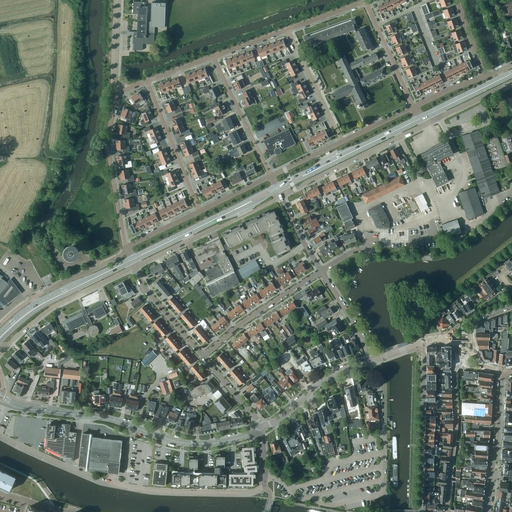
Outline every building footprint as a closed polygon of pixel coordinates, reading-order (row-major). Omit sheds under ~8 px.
[(390,0),(388,0),(384,2),(388,10),(394,7),(390,0)] [(511,1),(502,6),(507,19),(511,16),(511,1)] [(141,14),(143,14),(144,6),(142,6),(142,2),(133,2),(133,14),(138,14),(138,22),(141,22),(141,14)] [(133,38),(133,44),(134,44),(133,50),(143,50),(143,44),(154,44),(155,27),(165,27),(166,6),(166,2),(161,2),(161,3),(151,3),(151,22),(147,22),(148,6),(144,6),(143,14),(141,14),(141,22),(138,22),(137,32),(134,32),(134,38),(133,38)] [(388,10),(384,2),(377,6),(381,14),(388,10)] [(420,6),(424,15),(429,13),(426,3),(420,6)] [(443,10),(442,9),(440,10),(441,13),(444,12),(446,19),(454,15),(451,7),(443,10)] [(354,27),(357,26),(354,18),(351,19),(352,21),(308,37),(307,35),(304,37),(306,42),(309,41),(311,45),(355,29),(354,27)] [(448,24),(450,30),(459,27),(456,18),(447,21),(446,20),(444,22),(445,25),(448,24)] [(386,26),(389,34),(397,30),(395,24),(398,23),(396,20),(394,21),(394,22),(386,26)] [(368,49),(369,51),(374,49),(373,46),(371,47),(363,28),(355,32),(363,50),(368,49)] [(454,41),(463,38),(460,30),(451,33),(451,32),(448,33),(449,36),(452,35),(454,41)] [(399,33),(391,37),(394,45),(402,41),(405,40),(403,36),(401,37),(400,35),(403,34),(401,31),(399,32),(399,33)] [(283,39),(277,42),(280,50),(286,48),(283,39)] [(467,50),(464,41),(455,44),(455,43),(452,44),(455,53),(458,52),(458,53),(467,50)] [(273,53),(280,50),(277,42),(270,44),(273,53)] [(395,48),(399,56),(407,52),(405,46),(408,45),(406,42),(403,43),(404,44),(395,48)] [(267,55),(273,53),(270,44),(264,47),(267,55)] [(267,55),(264,47),(257,49),(260,57),(267,55)] [(252,51),(245,53),(248,62),(255,59),(252,51)] [(245,53),(239,56),(242,64),(248,62),(245,53)] [(362,86),(386,74),(383,68),(361,79),(355,67),(363,64),(364,65),(379,58),(376,53),(364,59),(363,57),(348,64),(344,56),(338,59),(350,84),(331,94),(334,100),(352,91),(358,104),(357,106),(358,107),(359,107),(360,106),(361,109),(368,106),(358,84),(361,83),(362,86)] [(404,67),(412,63),(409,57),(412,56),(411,53),(408,54),(409,55),(400,59),(404,67)] [(239,56),(232,58),(235,67),(242,64),(239,56)] [(235,67),(232,58),(226,61),(228,67),(229,69),(230,69),(235,67)] [(285,64),(288,70),(296,66),(293,60),(287,63),(286,59),(280,62),(282,66),(285,64)] [(469,60),(463,63),(467,71),(473,68),(469,60)] [(460,74),(467,71),(463,63),(456,66),(460,74)] [(414,66),(405,70),(409,78),(417,74),(414,68),(417,67),(416,64),(413,65),(414,66)] [(300,73),(296,66),(288,70),(291,76),(288,78),(289,81),(295,79),(294,75),(300,73)] [(456,66),(450,69),(454,77),(460,74),(456,66)] [(205,68),(198,70),(201,79),(208,76),(205,68)] [(454,77),(450,69),(444,72),(448,80),(454,77)] [(195,81),(201,79),(198,70),(192,73),(195,81)] [(195,81),(192,73),(185,75),(188,84),(195,81)] [(234,83),(238,90),(245,86),(242,80),(244,79),(242,74),(235,77),(237,81),(234,83)] [(439,75),(433,78),(437,86),(443,83),(439,75)] [(178,78),(172,80),(175,88),(181,86),(178,78)] [(433,78),(427,81),(431,89),(437,86),(433,78)] [(172,80),(165,82),(168,91),(175,88),(172,80)] [(294,94),(299,92),(307,88),(304,82),(298,84),(296,81),(291,84),(292,88),(291,88),(294,94)] [(427,81),(420,84),(424,92),(431,89),(427,81)] [(168,91),(165,82),(158,85),(161,93),(168,91)] [(424,92),(420,84),(414,87),(418,95),(424,92)] [(211,94),(210,97),(214,99),(215,98),(219,95),(215,87),(209,90),(208,86),(202,89),(205,94),(210,91),(211,94)] [(310,95),(307,88),(299,92),(302,98),(298,100),(300,103),(306,101),(304,97),(310,95)] [(245,98),(242,99),(245,106),(253,103),(254,105),(257,104),(254,97),(253,98),(249,89),(243,92),(245,98)] [(135,102),(132,104),(136,110),(141,106),(138,103),(144,99),(139,92),(131,97),(135,102)] [(165,104),(168,113),(174,110),(176,114),(182,111),(179,106),(176,107),(173,101),(165,104)] [(214,107),(218,116),(227,112),(223,103),(218,105),(216,103),(210,106),(211,109),(214,107)] [(307,103),(301,106),(303,109),(306,116),(309,114),(318,110),(314,104),(309,106),(307,103)] [(124,107),(121,116),(127,118),(126,122),(132,124),(134,118),(130,117),(132,111),(124,107)] [(154,119),(150,110),(142,113),(144,120),(141,121),(143,127),(149,124),(147,121),(154,119)] [(312,120),(309,122),(311,125),(316,122),(315,119),(321,116),(318,110),(309,114),(312,120)] [(172,121),(174,128),(183,124),(180,118),(184,117),(182,113),(176,115),(178,119),(172,121)] [(216,126),(217,129),(232,122),(229,116),(222,120),(223,123),(216,126)] [(235,127),(232,122),(217,129),(218,132),(226,128),(227,131),(235,127)] [(119,124),(117,133),(124,134),(123,137),(129,139),(130,133),(126,132),(128,125),(119,124)] [(183,124),(174,128),(177,134),(183,132),(184,135),(190,133),(189,129),(185,131),(183,124)] [(149,131),(151,137),(160,134),(157,127),(151,129),(149,126),(143,129),(145,132),(149,131)] [(271,149),(274,151),(274,152),(275,153),(277,154),(279,154),(280,153),(281,152),(281,151),(281,149),(294,143),(288,130),(270,138),(264,141),(269,151),(270,150),(271,149)] [(325,130),(318,133),(322,141),(329,138),(325,130)] [(222,140),(224,143),(239,136),(236,131),(229,134),(230,137),(222,140)] [(474,187),(458,193),(468,219),(483,214),(478,197),(482,196),(483,198),(499,192),(498,190),(493,175),(478,131),(462,136),(470,160),(469,160),(475,176),(476,176),(481,191),(476,192),(474,187)] [(318,133),(312,136),(316,144),(322,141),(318,133)] [(162,140),(160,134),(151,137),(154,143),(150,145),(151,148),(157,146),(156,143),(162,140)] [(183,149),(191,146),(189,140),(192,138),(191,135),(185,137),(186,140),(180,143),(183,149)] [(511,135),(503,139),(504,142),(501,143),(504,151),(507,150),(511,148),(511,135)] [(239,136),(224,143),(225,146),(233,143),(234,145),(241,141),(239,136)] [(316,144),(312,136),(306,139),(310,147),(316,144)] [(129,146),(125,147),(125,140),(116,140),(116,149),(123,149),(123,153),(130,152),(129,146)] [(447,141),(421,154),(427,167),(428,167),(433,177),(432,178),(437,187),(449,181),(444,172),(439,161),(454,154),(447,141)] [(234,153),(239,151),(241,155),(247,152),(243,145),(232,150),(234,153)] [(194,152),(191,146),(183,149),(186,156),(192,154),(193,157),(199,154),(197,151),(194,152)] [(157,152),(160,159),(168,155),(166,149),(159,151),(158,148),(152,150),(154,154),(157,152)] [(393,159),(394,158),(395,159),(396,158),(396,157),(397,157),(399,161),(402,160),(399,155),(400,155),(398,151),(398,152),(396,148),(390,151),(392,155),(391,155),(393,159)] [(387,162),(389,166),(391,164),(390,161),(386,153),(380,156),(384,164),(387,162)] [(117,156),(119,165),(125,164),(126,168),(132,167),(131,161),(127,161),(126,155),(117,156)] [(168,155),(160,159),(162,165),(159,166),(160,170),(166,168),(165,164),(171,162),(168,155)] [(189,164),(192,171),(200,168),(197,161),(201,160),(200,156),(194,159),(195,162),(189,164)] [(378,167),(380,166),(376,158),(371,161),(373,166),(374,165),(375,169),(378,167)] [(370,167),(373,166),(371,161),(365,163),(369,171),(371,170),(370,167)] [(240,168),(243,174),(246,173),(248,177),(257,173),(254,168),(255,168),(253,164),(250,165),(252,169),(250,170),(249,167),(244,169),(243,166),(240,167),(240,168)] [(362,167),(357,169),(360,176),(363,174),(364,177),(367,176),(365,173),(366,173),(362,167)] [(202,174),(200,168),(192,171),(194,178),(200,175),(202,178),(208,176),(206,172),(202,174)] [(243,174),(240,168),(236,170),(237,173),(230,177),(233,184),(243,179),(241,175),(243,174)] [(120,171),(121,180),(127,178),(128,182),(134,181),(133,175),(129,176),(128,169),(120,171)] [(166,174),(169,180),(177,177),(174,170),(168,173),(167,169),(161,172),(162,175),(166,174)] [(357,178),(360,176),(357,169),(351,172),(354,179),(355,179),(356,181),(358,180),(357,178)] [(390,180),(396,177),(394,172),(387,175),(390,180)] [(347,174),(342,177),(345,183),(348,182),(350,184),(352,183),(350,181),(351,181),(347,174)] [(180,184),(177,177),(169,180),(171,187),(167,188),(169,192),(175,189),(173,186),(180,184)] [(342,185),(345,183),(342,177),(336,179),(339,186),(340,186),(341,189),(343,188),(342,185)] [(400,177),(362,195),(366,203),(404,185),(400,177)] [(220,181),(214,184),(218,192),(224,189),(220,181)] [(333,181),(327,184),(330,190),(334,189),(335,191),(337,190),(336,188),(333,181)] [(130,193),(131,196),(137,195),(136,189),(132,190),(131,183),(122,185),(123,194),(130,193)] [(214,184),(208,187),(212,195),(218,192),(214,184)] [(325,193),(326,196),(328,195),(327,192),(330,190),(327,184),(321,187),(325,193)] [(201,190),(205,198),(212,195),(208,187),(201,190)] [(317,187),(312,189),(315,196),(318,194),(319,197),(322,196),(317,187)] [(308,196),(305,197),(306,200),(309,199),(315,196),(312,189),(306,192),(308,196)] [(414,198),(421,211),(428,208),(421,194),(414,198)] [(304,201),(306,200),(305,197),(302,199),(303,200),(297,203),(299,209),(306,206),(304,201)] [(124,199),(126,208),(132,207),(133,211),(139,209),(138,204),(134,204),(133,198),(124,199)] [(184,199),(178,202),(181,210),(188,207),(184,199)] [(175,213),(181,210),(178,202),(171,205),(175,213)] [(352,222),(350,218),(353,217),(346,202),(336,207),(345,225),(344,225),(346,231),(355,227),(353,221),(352,222)] [(377,228),(389,229),(389,222),(380,204),(368,210),(377,228)] [(171,205),(165,208),(169,216),(175,213),(171,205)] [(307,209),(306,206),(299,209),(302,214),(311,210),(310,208),(307,209)] [(169,216),(165,208),(159,211),(163,219),(169,216)] [(242,224),(222,234),(226,244),(224,245),(226,249),(229,248),(228,246),(248,237),(249,238),(266,230),(270,237),(268,238),(278,258),(283,255),(282,253),(292,248),(290,243),(289,244),(286,239),(288,238),(286,234),(284,234),(283,232),(284,231),(275,213),(273,214),(272,211),(270,213),(269,211),(245,223),(246,224),(243,225),(242,224)] [(155,213),(149,216),(153,224),(159,221),(155,213)] [(310,223),(311,225),(322,218),(321,216),(316,218),(315,216),(313,217),(312,215),(309,216),(303,219),(304,222),(305,224),(305,225),(306,225),(310,223)] [(146,227),(153,224),(149,216),(142,219),(146,227)] [(311,225),(312,227),(307,230),(310,235),(324,227),(322,222),(324,221),(322,218),(311,225)] [(142,219),(136,222),(140,230),(146,227),(142,219)] [(446,237),(461,232),(457,219),(442,224),(446,237)] [(140,230),(136,222),(130,225),(134,233),(140,230)] [(324,236),(325,235),(324,233),(319,236),(319,235),(313,239),(316,244),(322,240),(323,241),(326,239),(324,236)] [(345,244),(350,242),(348,235),(342,236),(342,237),(340,237),(340,240),(343,239),(345,244)] [(202,248),(195,251),(200,261),(199,261),(202,260),(212,255),(214,260),(213,261),(214,262),(215,262),(217,266),(206,271),(210,280),(206,283),(212,296),(239,283),(239,281),(238,279),(233,270),(227,256),(226,257),(224,255),(225,254),(223,250),(224,249),(219,239),(205,246),(206,246),(205,247),(204,249),(202,248)] [(329,245),(327,246),(331,252),(335,250),(336,250),(337,249),(337,248),(338,248),(334,241),(332,243),(330,240),(327,242),(329,245)] [(66,246),(66,247),(65,247),(65,248),(65,249),(64,251),(65,252),(65,253),(65,255),(66,255),(67,256),(68,257),(69,258),(70,258),(71,259),(72,259),(73,259),(74,259),(75,258),(76,258),(77,257),(78,256),(79,255),(79,254),(80,253),(80,252),(80,250),(80,249),(80,248),(79,247),(78,246),(77,245),(76,244),(75,244),(74,243),(73,243),(72,243),(71,243),(70,244),(69,244),(68,245),(67,245),(66,246)] [(331,252),(327,246),(325,247),(324,245),(318,248),(320,251),(324,257),(324,256),(325,257),(326,256),(326,255),(331,252)] [(181,254),(184,261),(187,260),(188,262),(189,262),(190,261),(191,263),(190,263),(191,265),(191,266),(193,269),(196,268),(194,264),(192,260),(189,254),(187,255),(187,254),(186,251),(185,252),(184,251),(181,253),(181,254)] [(177,255),(171,258),(174,266),(176,268),(181,279),(184,277),(177,264),(180,263),(177,255)] [(174,266),(171,258),(165,261),(169,268),(172,267),(178,280),(181,279),(176,268),(174,266)] [(260,269),(255,260),(238,270),(243,278),(260,269)] [(294,269),(298,275),(306,270),(303,266),(305,265),(303,261),(300,263),(299,262),(295,264),(297,267),(294,269)] [(161,263),(155,266),(158,271),(159,274),(165,271),(161,263)] [(277,267),(278,269),(287,282),(292,278),(288,272),(284,274),(282,270),(283,270),(281,267),(282,267),(281,265),(277,267)] [(158,271),(155,266),(150,269),(154,277),(155,276),(154,273),(158,271)] [(282,285),(287,282),(278,269),(276,270),(278,273),(279,272),(280,274),(281,274),(282,276),(277,278),(282,285)] [(203,287),(201,285),(199,286),(196,283),(203,276),(199,271),(189,280),(194,285),(210,307),(213,305),(201,289),(203,287)] [(489,277),(491,279),(499,273),(497,271),(489,277)] [(0,274),(0,304),(4,301),(5,303),(19,293),(10,280),(8,283),(1,278),(3,276),(0,274)] [(252,284),(256,282),(253,276),(248,278),(252,284)] [(154,284),(158,289),(163,285),(160,282),(162,280),(161,278),(154,284)] [(480,298),(482,296),(486,301),(498,292),(487,278),(478,285),(481,289),(476,293),(480,298)] [(123,281),(116,285),(122,295),(124,294),(127,297),(135,294),(128,285),(125,286),(123,281)] [(244,290),(251,286),(248,281),(242,285),(244,290)] [(269,285),(266,288),(269,293),(276,289),(273,283),(271,284),(270,281),(267,283),(269,285)] [(158,289),(162,293),(169,288),(167,286),(165,288),(163,285),(158,289)] [(263,297),(269,293),(266,288),(262,290),(261,287),(259,288),(260,291),(259,292),(263,297)] [(170,289),(169,288),(162,293),(166,298),(171,294),(168,291),(170,289)] [(318,294),(321,293),(318,288),(309,293),(308,291),(305,293),(310,301),(319,295),(318,294)] [(253,296),(250,298),(253,304),(260,299),(256,294),(255,294),(253,292),(251,293),(253,296)] [(168,301),(173,307),(178,303),(175,300),(178,298),(176,296),(174,298),(173,297),(168,301)] [(142,302),(138,297),(132,302),(130,300),(126,304),(129,308),(132,305),(135,308),(142,302)] [(466,302),(464,304),(468,311),(473,309),(470,305),(472,304),(470,300),(468,297),(464,299),(466,302)] [(246,308),(253,304),(250,298),(246,300),(245,298),(242,299),(244,301),(243,302),(246,308)] [(464,304),(461,306),(459,303),(460,302),(458,299),(454,302),(456,305),(457,304),(459,307),(460,307),(464,314),(468,311),(464,304)] [(293,301),(286,306),(290,311),(291,311),(293,313),(295,312),(293,309),(297,307),(293,301)] [(86,318),(90,326),(88,327),(88,329),(87,331),(89,331),(89,333),(90,334),(92,335),(94,335),(95,335),(97,334),(98,332),(98,330),(98,329),(96,327),(97,326),(96,325),(94,325),(92,325),(88,317),(95,314),(96,317),(105,313),(104,310),(106,309),(103,302),(85,311),(84,309),(82,310),(83,312),(63,321),(66,328),(69,327),(70,330),(85,323),(84,319),(86,318)] [(181,306),(178,303),(173,307),(178,313),(183,309),(182,308),(184,306),(183,304),(181,306)] [(236,307),(233,309),(237,315),(244,310),(240,304),(238,305),(237,303),(235,304),(236,307)] [(454,303),(447,307),(449,309),(451,308),(454,312),(451,313),(456,320),(460,316),(457,311),(459,310),(454,303)] [(144,314),(145,315),(150,311),(145,305),(140,309),(143,312),(140,314),(142,316),(144,314)] [(302,305),(299,307),(305,317),(308,315),(302,305)] [(443,329),(445,328),(445,327),(450,323),(445,317),(443,315),(447,312),(450,310),(449,309),(447,307),(446,305),(436,313),(432,318),(442,329),(443,329)] [(289,312),(290,311),(286,306),(279,310),(283,316),(287,314),(288,316),(290,315),(289,312)] [(323,316),(324,318),(333,313),(330,307),(327,309),(324,306),(316,311),(320,317),(323,316)] [(237,315),(233,309),(230,311),(228,309),(226,310),(228,313),(227,314),(231,319),(237,315)] [(445,317),(450,323),(450,324),(454,321),(453,321),(455,320),(450,313),(451,313),(450,310),(447,312),(449,314),(445,317)] [(150,311),(145,315),(146,316),(144,318),(145,320),(148,318),(151,322),(155,318),(150,311)] [(180,316),(186,322),(191,318),(188,314),(190,313),(189,311),(186,313),(185,311),(180,316)] [(277,312),(270,316),(274,322),(275,321),(277,324),(279,322),(277,320),(281,318),(277,312)] [(220,319),(217,321),(222,327),(228,321),(224,316),(222,317),(220,315),(218,317),(220,319)] [(274,322),(270,316),(263,321),(267,327),(270,324),(272,327),(274,325),(273,323),(274,322)] [(191,318),(186,322),(191,328),(196,324),(195,322),(197,320),(196,319),(193,321),(191,318)] [(316,325),(319,329),(328,323),(325,319),(316,325)] [(334,335),(344,329),(340,323),(339,324),(336,319),(325,325),(327,329),(328,332),(329,332),(329,331),(332,329),(335,334),(334,335)] [(158,330),(163,326),(157,320),(153,324),(155,327),(153,329),(155,331),(157,329),(158,330)] [(215,332),(222,327),(217,321),(214,324),(212,322),(210,323),(212,326),(211,327),(215,332)] [(53,324),(51,325),(49,322),(42,328),(48,335),(55,330),(56,331),(57,331),(57,329),(53,324)] [(261,323),(254,327),(258,333),(259,332),(262,337),(267,334),(265,330),(263,331),(262,330),(264,328),(261,323)] [(287,323),(282,326),(288,335),(291,333),(293,332),(287,323)] [(110,330),(110,331),(111,331),(113,336),(122,331),(119,325),(113,328),(112,328),(110,329),(110,330)] [(193,331),(198,337),(203,332),(202,331),(201,329),(203,327),(201,325),(199,327),(198,326),(193,331)] [(168,332),(163,326),(158,330),(159,331),(156,333),(158,335),(160,333),(163,336),(168,332)] [(257,334),(258,333),(254,327),(247,331),(251,337),(254,335),(256,337),(258,336),(257,334)] [(36,332),(31,337),(37,343),(39,345),(40,345),(42,344),(43,346),(48,342),(47,342),(44,337),(41,339),(36,332)] [(206,335),(203,332),(198,337),(204,343),(209,338),(207,337),(210,335),(208,333),(206,335)] [(169,344),(170,345),(175,340),(170,334),(165,339),(168,342),(165,344),(167,346),(169,344)] [(244,334),(238,339),(242,344),(243,343),(245,345),(247,344),(245,342),(248,339),(244,334)] [(297,343),(293,337),(294,337),(292,335),(285,339),(290,347),(297,343)] [(351,340),(353,344),(348,346),(351,355),(356,353),(355,351),(360,349),(356,338),(351,340)] [(51,339),(47,341),(53,348),(56,346),(51,339)] [(242,344),(238,339),(232,344),(236,349),(239,347),(241,349),(243,347),(241,345),(242,344)] [(37,352),(36,350),(33,347),(34,347),(28,340),(22,346),(25,349),(24,351),(31,358),(37,352)] [(170,345),(171,346),(169,348),(173,352),(175,350),(176,351),(181,347),(175,340),(170,345)] [(342,346),(340,340),(337,341),(340,348),(341,348),(344,356),(350,354),(347,344),(342,346)] [(476,340),(479,349),(490,350),(490,349),(492,349),(493,343),(493,341),(476,340)] [(492,349),(492,351),(491,360),(492,360),(492,362),(498,363),(499,350),(495,349),(495,346),(495,344),(493,343),(492,349)] [(338,357),(336,354),(334,351),(333,349),(327,353),(325,349),(324,350),(321,345),(318,346),(320,350),(319,350),(321,353),(322,352),(323,355),(325,354),(329,361),(334,359),(335,359),(336,360),(337,359),(337,357),(338,357)] [(426,347),(426,354),(432,354),(436,354),(436,346),(433,346),(430,346),(426,347)] [(334,351),(336,354),(338,353),(340,358),(344,356),(341,348),(340,348),(340,349),(335,351),(334,351)] [(182,358),(183,359),(188,355),(183,349),(178,353),(180,356),(178,358),(180,360),(182,358)] [(491,362),(491,360),(492,351),(490,351),(490,350),(479,349),(482,360),(491,362)] [(317,357),(313,350),(309,352),(313,358),(310,359),(310,360),(309,360),(313,367),(314,366),(315,367),(318,365),(317,365),(319,363),(315,357),(317,357)] [(317,357),(315,357),(319,363),(320,363),(322,364),(323,363),(324,361),(320,354),(321,353),(319,350),(318,351),(318,350),(315,352),(313,350),(317,357)] [(22,358),(25,361),(29,357),(25,353),(22,355),(18,351),(13,355),(19,361),(22,358)] [(217,358),(222,364),(227,359),(224,356),(227,354),(225,353),(223,355),(222,353),(217,358)] [(183,364),(186,362),(188,366),(193,361),(188,355),(183,359),(184,360),(181,362),(183,364)] [(147,356),(141,362),(146,366),(151,361),(147,356)] [(310,363),(308,359),(305,361),(302,357),(295,361),(298,366),(300,364),(304,371),(307,372),(309,370),(309,371),(311,369),(313,368),(310,363)] [(227,359),(222,364),(227,370),(233,366),(231,364),(234,362),(232,360),(230,362),(227,359)] [(282,362),(286,368),(290,364),(286,359),(282,362)] [(17,369),(15,372),(18,373),(21,368),(19,367),(10,360),(5,365),(13,371),(15,368),(17,369)] [(451,373),(450,360),(444,360),(436,360),(436,366),(445,366),(446,369),(444,369),(444,373),(451,373)] [(195,373),(196,374),(201,370),(195,364),(190,368),(193,371),(191,373),(192,375),(195,373)] [(54,377),(59,377),(60,369),(45,367),(44,376),(51,376),(54,377)] [(229,372),(235,378),(240,374),(237,371),(239,369),(238,367),(236,369),(234,368),(229,372)] [(279,382),(284,388),(285,389),(288,386),(288,387),(292,383),(290,381),(291,380),(289,378),(288,378),(280,368),(278,370),(284,378),(279,382)] [(296,380),(298,378),(290,368),(288,370),(289,371),(291,373),(288,375),(294,382),(294,381),(295,382),(297,381),(296,380)] [(80,371),(63,369),(62,378),(79,380),(80,371)] [(196,375),(194,377),(196,379),(198,377),(201,380),(206,376),(201,370),(196,374),(196,375)] [(478,372),(470,371),(469,371),(468,379),(472,379),(477,380),(477,378),(478,374),(478,372)] [(484,373),(478,372),(477,379),(486,380),(490,381),(492,381),(493,378),(493,374),(484,373)] [(251,380),(253,382),(261,376),(259,373),(251,380)] [(439,373),(434,373),(427,373),(427,381),(436,381),(440,381),(440,379),(440,377),(439,373)] [(240,374),(235,378),(240,385),(245,380),(244,379),(246,377),(245,375),(242,377),(240,374)] [(20,376),(14,388),(13,391),(18,393),(17,394),(22,396),(29,381),(20,376)] [(166,380),(159,383),(163,394),(170,392),(166,380)] [(273,389),(278,395),(283,392),(273,380),(271,382),(273,384),(270,386),(273,389)] [(203,385),(192,388),(190,389),(193,398),(209,392),(214,387),(209,381),(205,384),(203,385)] [(370,389),(370,388),(368,381),(362,383),(362,381),(361,382),(361,381),(359,382),(358,382),(357,383),(358,387),(357,387),(358,388),(359,394),(364,393),(365,395),(373,393),(372,390),(369,391),(369,389),(370,389)] [(39,386),(39,388),(38,394),(49,396),(50,389),(53,390),(53,388),(54,383),(47,382),(47,387),(39,386)] [(436,382),(427,382),(426,390),(435,390),(436,389),(437,389),(437,387),(436,386),(436,382)] [(248,392),(254,387),(251,384),(245,389),(248,392)] [(465,392),(473,393),(492,395),(492,388),(489,388),(477,387),(471,386),(466,386),(465,392)] [(352,388),(349,388),(345,389),(348,399),(352,398),(353,404),(356,403),(352,388)] [(262,393),(264,396),(270,403),(278,396),(272,389),(267,393),(265,391),(262,393)] [(60,400),(75,402),(76,392),(61,390),(60,400)] [(111,395),(111,396),(109,405),(110,405),(110,406),(112,406),(113,406),(115,406),(117,391),(114,390),(113,394),(112,394),(111,395)] [(214,401),(223,413),(231,406),(224,398),(218,390),(212,395),(215,397),(217,399),(214,401)] [(99,395),(99,391),(94,391),(93,404),(98,404),(103,404),(103,401),(105,401),(105,395),(99,395)] [(117,391),(115,406),(118,407),(119,407),(120,407),(121,407),(123,398),(119,397),(119,395),(121,395),(122,391),(117,391)] [(129,409),(131,409),(134,392),(131,392),(131,394),(130,394),(130,397),(132,397),(132,400),(127,399),(125,408),(126,408),(127,409),(128,409),(129,409)] [(134,392),(131,409),(134,409),(135,410),(136,410),(137,410),(138,410),(139,401),(135,400),(136,398),(138,398),(139,395),(134,394),(134,392)] [(366,395),(368,406),(377,404),(374,393),(373,393),(365,395),(366,395)] [(264,407),(267,404),(262,398),(259,400),(255,394),(250,398),(260,410),(261,409),(262,408),(263,407),(264,407)] [(329,398),(330,401),(327,402),(328,404),(328,406),(329,407),(330,409),(327,411),(328,416),(329,420),(329,421),(334,418),(332,413),(338,411),(339,412),(339,411),(337,407),(338,407),(336,402),(334,397),(333,397),(332,396),(330,397),(330,398),(329,398)] [(484,415),(486,415),(491,415),(491,403),(491,401),(482,400),(475,399),(473,399),(469,398),(462,398),(462,414),(471,414),(472,414),(484,415)] [(146,412),(155,415),(158,401),(149,399),(148,406),(146,412)] [(379,419),(377,404),(368,406),(366,406),(365,406),(365,410),(369,410),(370,412),(365,413),(366,420),(371,420),(370,419),(375,418),(375,419),(379,419)] [(155,415),(161,417),(162,416),(165,417),(169,407),(166,405),(165,407),(160,405),(155,415)] [(324,422),(329,420),(328,416),(327,416),(324,408),(322,406),(319,410),(317,410),(321,424),(325,423),(324,422)] [(230,420),(232,426),(243,424),(242,418),(241,418),(238,415),(234,410),(227,413),(228,416),(233,415),(235,419),(230,420)] [(170,411),(166,420),(175,423),(178,415),(174,413),(170,411)] [(187,424),(186,427),(192,428),(196,415),(188,413),(185,424),(187,424)] [(186,419),(187,415),(185,414),(183,418),(180,417),(176,424),(182,426),(185,419),(186,419)] [(472,414),(471,414),(471,415),(465,414),(465,415),(464,422),(466,422),(472,422),(474,422),(474,424),(474,425),(476,425),(478,425),(479,425),(490,426),(490,423),(491,416),(486,416),(486,415),(484,415),(472,414)] [(316,428),(315,425),(318,424),(317,422),(318,422),(317,420),(315,415),(311,417),(311,419),(317,435),(320,434),(318,427),(316,428)] [(217,423),(217,425),(218,430),(231,427),(229,420),(225,421),(225,420),(226,420),(225,418),(220,419),(220,421),(221,421),(221,422),(217,423)] [(315,437),(317,436),(317,435),(311,419),(307,420),(310,429),(313,428),(314,430),(312,430),(315,437)] [(48,426),(45,448),(74,461),(77,432),(70,431),(71,424),(51,422),(50,426),(48,426)] [(305,434),(307,433),(304,425),(303,426),(302,425),(301,426),(300,427),(299,427),(300,428),(296,430),(299,435),(301,440),(306,438),(305,434)] [(88,469),(118,473),(122,440),(92,437),(92,434),(82,433),(82,435),(78,466),(88,467),(88,469)] [(330,456),(335,455),(330,434),(324,436),(325,443),(329,453),(330,456)] [(295,452),(303,448),(303,447),(298,437),(296,438),(295,436),(289,439),(288,438),(287,439),(286,437),(284,439),(284,440),(283,440),(291,455),(296,453),(295,452)] [(279,452),(282,451),(280,444),(278,445),(277,441),(270,443),(273,454),(277,453),(278,455),(280,455),(279,452)] [(474,446),(474,449),(488,450),(488,444),(472,443),(470,443),(470,441),(466,441),(466,444),(465,444),(465,445),(474,446)] [(320,444),(323,454),(329,453),(325,443),(320,444)] [(232,474),(232,471),(228,471),(229,473),(229,485),(253,485),(253,477),(255,477),(255,474),(254,473),(254,471),(257,471),(257,464),(255,465),(253,446),(244,447),(243,445),(238,446),(239,450),(243,450),(243,466),(245,466),(245,473),(232,474)] [(434,447),(425,447),(425,454),(435,455),(436,455),(437,447),(434,447)] [(511,462),(511,450),(502,450),(501,462),(511,462)] [(220,456),(220,453),(215,453),(215,466),(215,472),(220,472),(220,466),(225,466),(225,456),(220,456)] [(425,459),(425,464),(433,464),(434,456),(425,455),(425,459)] [(193,456),(188,456),(188,468),(195,468),(198,468),(198,458),(193,458),(193,456)] [(472,465),(474,465),(478,466),(478,463),(487,464),(487,458),(471,457),(471,459),(471,463),(469,464),(469,465),(467,465),(466,468),(470,468),(470,467),(472,467),(472,465)] [(152,484),(166,485),(168,464),(155,463),(152,484)] [(507,473),(509,474),(511,474),(511,464),(508,464),(504,464),(503,472),(507,473)] [(0,487),(8,491),(15,477),(0,469),(0,487)] [(434,476),(435,471),(424,471),(424,480),(425,480),(425,482),(426,483),(428,483),(429,482),(429,480),(430,480),(430,478),(431,478),(431,476),(434,477),(434,476)] [(226,484),(226,474),(172,473),(172,486),(177,486),(177,483),(181,483),(181,486),(185,486),(186,483),(190,483),(190,486),(195,486),(195,484),(199,484),(199,486),(204,486),(204,484),(208,484),(208,486),(213,486),(213,484),(217,484),(217,486),(222,486),(222,484),(226,484)] [(467,481),(463,480),(462,482),(466,483),(466,485),(466,486),(466,489),(484,492),(484,490),(484,486),(473,484),(472,484),(472,482),(467,481)] [(508,492),(511,492),(511,483),(509,483),(500,482),(499,490),(508,492)] [(424,494),(428,494),(439,495),(439,492),(433,492),(433,489),(434,489),(434,487),(430,487),(430,489),(424,489),(424,494)] [(483,500),(484,493),(484,492),(466,489),(461,489),(459,497),(465,498),(465,497),(483,500)] [(508,492),(499,491),(498,497),(510,499),(511,492),(508,492)] [(430,503),(433,504),(434,504),(434,500),(430,500),(430,499),(430,495),(428,495),(424,495),(424,499),(423,499),(423,509),(427,510),(428,505),(429,505),(430,503)] [(497,501),(497,503),(497,504),(495,511),(501,511),(503,502),(507,502),(509,503),(510,503),(510,501),(510,499),(498,497),(497,501)] [(434,504),(436,504),(435,511),(444,511),(444,507),(438,506),(438,504),(438,500),(434,500),(434,504)]
